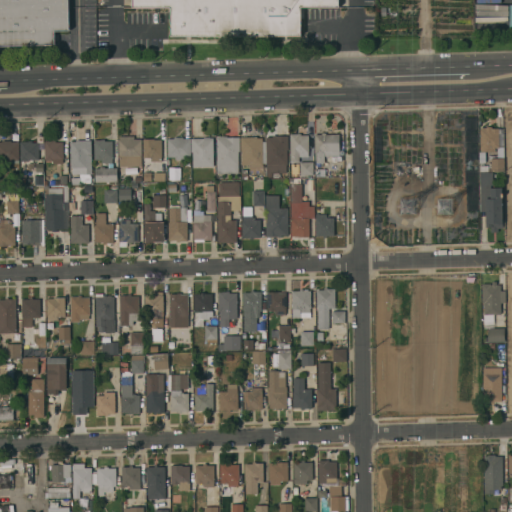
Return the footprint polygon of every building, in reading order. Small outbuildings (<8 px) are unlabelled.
[(0,0),(0,46),(54,45),(54,31),(69,31),(67,0),(0,0)] [(300,36),(300,8),(338,7),(338,0),(132,0),(132,8),(170,7),(170,36),(300,36)] [(507,4),(475,4),(474,22),(507,23),(507,4)] [(488,129),(488,127),(491,127),(491,128),(498,128),(498,147),(494,147),(494,151),(480,151),(480,147),(480,129),(488,129)] [(297,134),(297,133),(300,133),(300,135),(308,135),(308,152),(308,157),(299,157),(299,162),(290,162),(290,134),(297,134)] [(321,134),(321,133),(325,133),(325,134),(339,134),(339,156),(324,156),(324,163),(316,163),(316,152),(314,152),(314,134),(321,134)] [(272,137),(272,135),(275,135),(275,136),(288,136),(288,150),(287,150),(287,164),(286,164),(286,173),(272,173),(272,177),(267,177),(267,174),(266,174),(266,137),(272,137)] [(141,166),(132,166),(132,160),(127,160),(127,158),(118,158),(118,139),(119,139),(119,136),(134,136),(134,139),(141,139),(141,166)] [(227,136),(227,137),(239,137),(239,151),(238,151),(238,173),(220,173),(216,171),(216,136),(227,136)] [(253,137),(253,136),(257,136),(257,138),(262,138),(262,165),(263,165),(263,172),(249,172),(249,165),(241,165),(241,150),(240,150),(240,137),(253,137)] [(174,139),(174,137),(183,137),(183,138),(190,138),(190,159),(175,160),(175,157),(167,157),(167,139),(174,139)] [(213,138),(214,166),(193,167),(192,152),(191,152),(191,138),(213,138)] [(76,139),(76,140),(91,140),(92,174),(72,174),(72,167),(70,167),(70,139),(76,139)] [(101,139),(105,139),(105,141),(113,141),(117,141),(117,157),(113,158),(113,159),(112,159),(112,162),(101,163),(101,159),(94,160),(94,140),(101,139)] [(154,139),(161,139),(162,161),(150,161),(150,158),(143,158),(143,139),(154,139)] [(18,163),(12,163),(12,162),(0,162),(0,142),(2,142),(2,140),(11,140),(11,142),(18,142),(18,163)] [(52,141),(52,140),(55,140),(55,142),(63,142),(63,163),(52,164),(52,161),(45,161),(44,141),(52,141)] [(28,141),(31,141),(31,142),(38,142),(38,159),(38,166),(28,167),(28,161),(20,161),(20,141),(28,141)] [(503,158),(504,170),(491,171),(491,168),(489,168),(488,163),(491,163),(491,158),(503,158)] [(95,160),(101,160),(101,167),(104,167),(104,168),(108,168),(108,163),(113,163),(113,167),(117,167),(117,182),(95,182),(95,160)] [(313,162),(313,175),(299,175),(299,162),(313,162)] [(490,232),(490,227),(486,227),(485,211),(480,211),(479,198),(478,185),(480,185),(479,172),(492,172),(493,187),(501,187),(503,228),(498,228),(498,232),(490,232)] [(217,201),(218,201),(218,198),(217,198),(217,196),(219,196),(218,182),(239,181),(239,182),(240,182),(240,210),(230,210),(230,220),(236,220),(236,242),(218,242),(217,201)] [(213,185),(213,191),(215,191),(215,211),(215,212),(207,212),(206,185),(213,185)] [(291,185),(296,185),(296,187),(301,186),(302,199),(297,199),(297,200),(292,200),(292,187),(291,185)] [(49,186),(49,188),(62,188),(62,194),(63,194),(63,210),(68,209),(68,229),(57,229),(57,231),(52,232),(52,229),(45,229),(44,190),(44,186),(49,186)] [(131,188),(131,201),(118,202),(118,188),(131,188)] [(117,190),(117,202),(104,202),(104,189),(117,190)] [(80,215),(80,196),(85,196),(85,190),(91,190),(91,200),(92,200),(92,224),(89,224),(89,243),(81,243),(81,245),(78,245),(78,243),(70,243),(70,215),(80,215)] [(264,190),(265,206),(253,206),(252,190),(264,190)] [(19,213),(9,213),(10,217),(3,217),(2,193),(18,193),(19,213)] [(166,195),(166,207),(153,208),(153,195),(166,195)] [(308,201),(308,206),(314,206),(314,218),(309,218),(309,237),(298,237),(298,236),(291,236),(290,202),(308,201)] [(150,203),(150,210),(155,210),(155,222),(162,222),(162,240),(155,241),(155,242),(151,242),(151,241),(144,241),(144,237),(143,237),(143,234),(144,234),(144,229),(143,229),(143,227),(144,227),(144,224),(143,224),(143,221),(143,220),(144,220),(144,217),(143,217),(143,213),(144,213),(144,203),(150,203)] [(251,207),(251,216),(253,216),(253,219),(260,219),(260,237),(253,237),(253,239),(249,239),(249,238),(242,238),(242,220),(242,206),(251,207)] [(168,240),(168,222),(169,222),(168,207),(187,207),(187,209),(191,209),(191,221),(187,221),(187,241),(180,241),(180,242),(176,242),(176,240),(168,240)] [(288,208),(288,232),(287,232),(287,235),(281,235),(281,237),(278,237),(265,237),(265,222),(266,222),(266,208),(288,208)] [(203,210),(203,215),(211,215),(211,220),(212,220),(212,240),(204,240),(204,242),(194,242),(194,239),(193,239),(193,215),(194,215),(194,210),(203,210)] [(105,213),(106,224),(113,223),(113,243),(105,243),(105,244),(102,244),(102,242),(95,242),(94,225),(96,225),(96,213),(105,213)] [(326,214),(326,217),(333,217),(334,236),(326,236),(326,238),(322,238),(322,236),(315,236),(315,219),(316,218),(316,214),(326,214)] [(0,227),(4,227),(4,220),(9,219),(9,223),(14,223),(14,228),(15,228),(15,245),(7,245),(7,246),(0,246),(0,227)] [(44,219),(44,244),(22,245),(21,220),(44,219)] [(134,219),(134,223),(137,223),(138,242),(131,242),(131,243),(127,243),(127,246),(119,246),(119,224),(119,220),(134,219)] [(490,283),(490,285),(492,285),(492,281),(496,281),(496,285),(500,285),(500,290),(505,290),(505,302),(501,303),(501,314),(484,314),(484,313),(483,313),(483,303),(482,303),(482,284),(490,283)] [(324,290),(324,288),(327,288),(327,289),(334,289),(335,308),(328,308),(329,329),(318,329),(317,307),(316,307),(316,290),(324,290)] [(299,291),(299,289),(302,289),(302,291),(303,290),(303,289),(307,289),(307,291),(310,290),(311,317),(292,318),(291,291),(299,291)] [(250,292),(250,290),(254,290),(254,291),(261,291),(261,311),(260,311),(260,317),(256,317),(256,331),(243,331),(243,310),(242,310),(243,292),(250,292)] [(226,291),(229,291),(229,293),(237,293),(237,319),(229,319),(229,326),(219,326),(219,312),(218,312),(218,291),(226,291)] [(151,295),(151,292),(162,292),(162,295),(163,295),(163,311),(168,311),(168,339),(161,339),(161,328),(151,328),(151,319),(145,319),(144,295),(151,295)] [(200,292),(205,292),(205,294),(212,293),(212,315),(209,315),(209,318),(203,318),(203,326),(194,327),(194,312),(193,294),(200,293),(200,292)] [(278,292),(286,292),(286,314),(275,314),(275,311),(267,311),(267,292),(278,292)] [(103,293),(103,295),(107,295),(107,296),(114,296),(114,333),(105,333),(105,332),(98,332),(98,326),(95,326),(95,293),(103,293)] [(176,293),(180,293),(180,294),(188,294),(188,316),(190,316),(190,327),(169,327),(169,293),(176,293)] [(127,295),(127,294),(131,294),(131,296),(138,296),(139,320),(133,321),(133,326),(120,326),(120,295),(127,295)] [(78,296),(78,295),(81,295),(81,297),(89,297),(89,315),(88,315),(88,319),(79,320),(79,322),(70,322),(70,296),(78,296)] [(29,299),(29,297),(32,297),(32,299),(40,299),(40,319),(32,319),(32,329),(29,329),(29,330),(25,330),(25,329),(22,329),(22,317),(21,317),(21,299),(29,299)] [(53,298),(53,297),(64,297),(65,316),(57,316),(57,320),(47,320),(46,298),(53,298)] [(16,333),(10,333),(10,334),(6,335),(6,333),(0,333),(0,300),(5,300),(5,298),(8,298),(8,299),(15,299),(16,333)] [(344,311),(345,322),(332,322),(332,311),(344,311)] [(290,325),(290,339),(278,338),(278,325),(290,325)] [(217,326),(217,339),(205,339),(204,326),(217,326)] [(70,327),(70,343),(64,343),(64,340),(58,340),(58,327),(70,327)] [(504,328),(504,342),(488,342),(487,328),(504,328)] [(313,331),(313,345),(300,345),(300,331),(313,331)] [(143,332),(143,345),(142,345),(143,353),(131,353),(131,345),(130,345),(130,332),(143,332)] [(240,336),(240,350),(218,350),(218,344),(224,344),(224,335),(240,336)] [(94,352),(81,352),(80,338),(94,338),(94,352)] [(165,341),(165,349),(148,349),(148,340),(165,341)] [(118,342),(118,354),(101,355),(101,342),(118,342)] [(20,344),(20,358),(5,358),(5,344),(20,344)] [(22,357),(22,346),(32,346),(32,347),(37,347),(37,357),(22,357)] [(346,348),(346,361),(333,361),(332,349),(346,348)] [(265,350),(265,364),(252,364),(252,351),(265,350)] [(291,352),(291,369),(278,369),(278,353),(291,352)] [(167,353),(168,368),(154,369),(153,354),(167,353)] [(313,353),(313,365),(301,366),(301,353),(313,353)] [(143,355),(143,373),(131,373),(131,355),(143,355)] [(37,374),(22,374),(22,357),(37,357),(37,374)] [(58,394),(47,394),(47,389),(47,357),(66,357),(66,389),(58,388),(58,394)] [(330,362),(330,388),(335,388),(336,410),(317,410),(317,390),(318,389),(318,362),(330,362)] [(501,367),(501,402),(494,401),(494,403),(490,403),(490,402),(482,401),(483,367),(501,367)] [(92,370),(71,370),(71,414),(86,414),(86,407),(93,407),(92,370)] [(278,370),(278,372),(285,372),(286,387),(287,387),(287,408),(279,408),(280,409),(276,409),(276,408),(268,408),(268,388),(267,389),(267,387),(268,387),(268,371),(278,370)] [(156,374),(163,374),(163,396),(164,396),(164,413),(156,413),(157,414),(153,414),(153,412),(146,412),(146,395),(146,374),(156,374)] [(44,378),(44,417),(34,417),(34,415),(28,415),(28,391),(32,391),(32,378),(44,378)] [(309,378),(309,389),(311,389),(311,408),(304,408),(304,410),(301,410),(301,407),(293,407),(293,390),(293,378),(309,378)] [(213,412),(203,412),(203,411),(194,411),(194,384),(205,385),(205,383),(213,383),(213,412)] [(227,391),(227,384),(237,384),(237,394),(238,394),(238,410),(230,410),(230,412),(227,412),(227,411),(219,411),(219,391),(227,391)] [(132,385),(132,395),(139,395),(139,414),(128,414),(128,413),(121,413),(121,385),(132,385)] [(251,391),(251,387),(261,387),(261,392),(262,392),(262,409),(254,409),(254,410),(244,410),(244,391),(251,391)] [(181,389),(181,393),(189,393),(189,411),(181,411),(181,413),(178,413),(178,412),(170,411),(170,389),(181,389)] [(115,392),(115,414),(107,414),(107,416),(96,415),(96,395),(104,395),(104,392),(115,392)] [(0,407),(13,407),(13,420),(0,420),(0,407)] [(502,490),(493,490),(493,494),(484,494),(484,455),(495,455),(495,456),(502,456),(502,490)] [(35,463),(35,471),(31,471),(31,482),(26,482),(25,459),(30,458),(30,464),(35,463)] [(0,471),(14,471),(14,459),(0,459),(0,471)] [(326,460),(326,459),(328,459),(329,461),(336,461),(337,479),(346,479),(346,485),(341,485),(341,496),(345,496),(345,511),(330,511),(330,497),(329,497),(329,483),(318,483),(318,460),(326,460)] [(58,465),(58,461),(62,461),(63,464),(71,464),(71,472),(70,472),(70,477),(65,477),(65,481),(64,481),(64,483),(61,483),(61,481),(51,481),(51,465),(58,465)] [(239,482),(238,482),(238,486),(228,486),(227,483),(220,483),(220,463),(227,463),(227,462),(231,462),(231,465),(238,464),(239,482)] [(252,463),(252,462),(255,462),(255,463),(263,463),(263,482),(257,482),(257,493),(245,493),(245,480),(244,480),(244,463),(252,463)] [(277,463),(277,462),(288,462),(288,481),(280,481),(280,484),(270,484),(270,480),(269,480),(269,463),(277,463)] [(312,462),(312,480),(306,480),(306,484),(294,484),(294,479),(293,479),(293,462),(312,462)] [(84,463),(84,468),(91,468),(91,492),(83,492),(83,491),(79,491),(80,498),(72,498),(72,485),(73,485),(73,463),(84,463)] [(203,465),(203,464),(207,464),(207,465),(214,465),(214,482),(214,487),(203,487),(203,483),(195,483),(195,465),(203,465)] [(129,466),(129,465),(133,465),(133,467),(140,467),(140,484),(140,485),(140,489),(129,489),(129,486),(122,486),(122,467),(129,466)] [(154,467),(154,465),(157,465),(157,467),(165,467),(165,499),(147,499),(147,486),(146,485),(146,467),(154,467)] [(182,465),(182,466),(189,466),(190,483),(189,483),(189,487),(179,488),(179,484),(171,484),(171,465),(182,465)] [(104,468),(104,467),(108,467),(108,468),(116,468),(116,486),(113,486),(113,491),(104,492),(104,495),(98,495),(98,486),(97,486),(97,468),(104,468)] [(0,475),(12,475),(12,479),(11,479),(11,485),(10,485),(10,488),(0,488),(0,475)] [(69,487),(69,492),(70,492),(70,497),(47,498),(47,493),(47,492),(47,487),(69,487)] [(317,498),(317,511),(305,511),(305,498),(317,498)] [(67,502),(67,506),(69,506),(69,511),(48,511),(48,507),(49,507),(49,502),(67,502)] [(292,503),(292,511),(279,511),(279,503),(292,503)]
